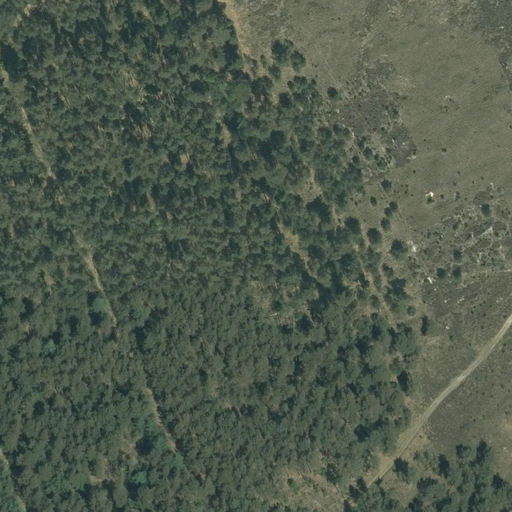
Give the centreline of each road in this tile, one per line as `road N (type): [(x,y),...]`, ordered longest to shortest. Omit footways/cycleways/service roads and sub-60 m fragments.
road 1 (track): [(33,0),(0,36),(0,47),(206,511)]
road 2 (track): [(344,511),(511,318)]
road 3 (track): [(278,113),(218,0)]
